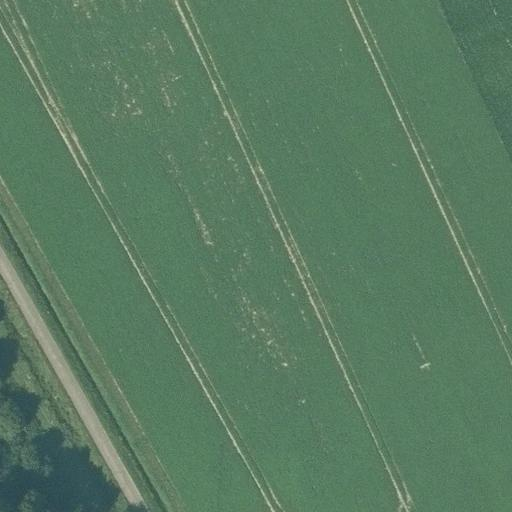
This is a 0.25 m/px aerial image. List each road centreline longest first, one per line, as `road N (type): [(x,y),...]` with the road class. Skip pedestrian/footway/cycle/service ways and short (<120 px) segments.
road 1 (unclassified): [(140,511),(0,258)]
road 2 (track): [(72,511),(0,376)]
